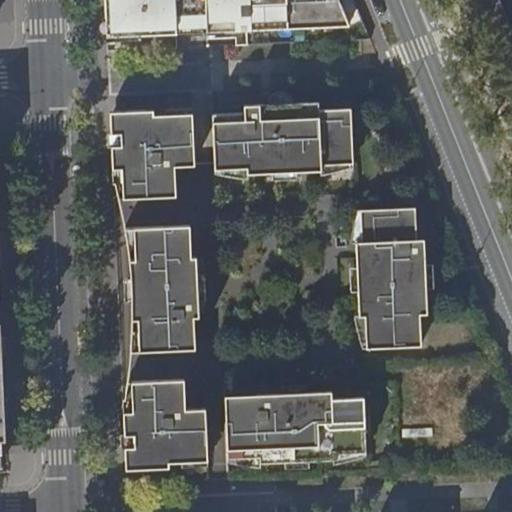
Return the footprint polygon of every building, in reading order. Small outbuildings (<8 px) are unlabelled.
[(103,0),(105,37),(142,35),(142,20),(153,20),(154,50),(177,49),(176,23),(206,22),(204,0),(103,0)] [(236,46),(248,45),(247,32),(349,26),(339,0),(219,0),(219,10),(224,40),(236,39),(236,46)] [(207,47),(206,22),(176,23),(177,49),(207,47)] [(321,165),(353,163),(350,108),(318,110),(317,102),(244,105),(244,114),(212,114),(214,169),(247,167),(247,174),(321,170),(321,165)] [(109,118),(108,122),(109,147),(122,146),(122,140),(127,140),(129,168),(194,165),(191,113),(153,114),(153,109),(118,111),(115,112),(112,114),(109,118)] [(357,279),(425,274),(424,239),(415,240),(415,208),(360,210),(362,257),(356,257),(357,279)] [(143,297),(138,297),(138,298),(137,311),(138,321),(204,317),(200,257),(134,261),(137,280),(142,279),(143,297)] [(427,314),(425,274),(357,279),(359,317),(365,317),(366,348),(420,346),(419,314),(427,314)] [(225,404),(228,459),(259,457),(260,462),(334,459),(333,454),(366,452),(362,398),(331,399),(331,391),(256,395),(257,403),(225,404)] [(135,434),(123,435),(125,459),(130,465),(136,468),(139,468),(168,467),(168,462),(206,461),(204,409),(139,412),(140,440),(135,440),(135,434)]
